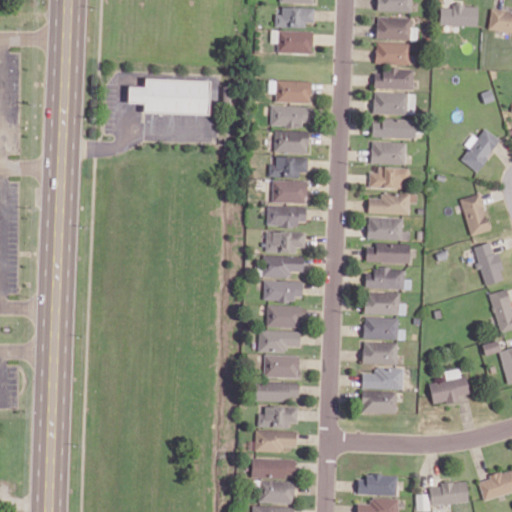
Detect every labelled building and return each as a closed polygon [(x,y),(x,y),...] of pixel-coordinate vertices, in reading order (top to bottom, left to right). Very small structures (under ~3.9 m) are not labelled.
[(411,11),(411,0),(376,0),(376,10),(411,11)] [(439,24),(477,25),(477,6),(439,5),(439,24)] [(274,27),(305,26),(305,22),(313,22),(313,7),(280,7),(280,14),(273,14),(274,27)] [(488,30),(511,31),(511,10),(489,10),(488,30)] [(410,17),(375,16),(375,38),(410,39),(410,17)] [(312,31),(270,30),(269,42),(277,42),(277,51),(311,52),(312,31)] [(409,54),(409,42),(375,41),(374,63),(415,64),(415,54),(409,54)] [(373,68),(373,87),(412,88),(413,69),(373,68)] [(209,80),(144,78),(143,86),(127,86),(127,102),(143,103),(143,111),(208,114),(209,80)] [(310,81),(275,80),(274,101),(309,102),(310,81)] [(407,92),(373,91),(372,113),(407,114),(407,92)] [(309,106),(269,105),(269,125),(308,126),(309,106)] [(415,118),(380,117),(380,121),(371,121),(371,136),(415,137),(415,118)] [(476,171),(500,140),(484,127),(460,158),(476,171)] [(307,130),(273,130),(273,152),(307,152),(307,130)] [(406,142),(371,141),(370,163),(405,164),(406,142)] [(298,177),(298,170),(306,170),(306,157),(274,156),(274,167),(268,167),(268,176),(298,177)] [(408,188),(408,167),(377,166),(377,172),(368,171),(368,187),(408,188)] [(306,180),(271,179),(270,202),(306,202),(306,180)] [(409,193),(379,192),(379,197),(368,197),(368,212),(409,214),(409,193)] [(489,230),(481,193),(461,197),(469,235),(489,230)] [(305,220),(305,206),(266,205),(266,225),(296,226),(297,220),(305,220)] [(402,217),(367,217),(367,238),(409,239),(409,230),(402,230),(402,217)] [(304,247),(304,232),(265,230),(264,251),(296,252),(296,247),(304,247)] [(472,246),(479,268),(480,268),(485,285),(505,278),(497,251),(493,252),(490,241),(472,246)] [(409,244),(366,243),(365,262),(409,263),(409,244)] [(302,255),(262,255),(261,276),(289,277),(289,271),(302,272),(302,255)] [(365,287),(404,288),(404,269),(365,268),(365,287)] [(301,296),(301,280),(262,279),(262,300),(293,301),(293,295),(301,296)] [(488,293),(499,332),(511,328),(511,309),(506,288),(488,293)] [(363,313),(398,314),(399,292),(364,291),(363,313)] [(301,327),(301,305),(265,304),(265,326),(301,327)] [(397,338),(398,317),(363,316),(363,338),(397,338)] [(257,350),(285,351),(285,346),(298,346),(299,331),(258,329),(257,350)] [(481,344),(485,354),(500,350),(497,339),(481,344)] [(362,363),(397,363),(397,341),(362,341),(362,363)] [(511,346),(498,350),(507,384),(511,382),(511,346)] [(298,355),(263,354),(262,376),(297,377),(298,355)] [(361,387),(402,388),(403,368),(373,367),(373,372),(361,372),(361,387)] [(444,370),(445,379),(428,382),(432,404),(470,398),(466,376),(460,376),(459,368),(444,370)] [(298,382),(254,381),(253,399),(297,400),(298,382)] [(395,391),(360,390),(360,411),(395,412),(395,391)] [(257,426),(288,427),(288,422),(296,422),(296,406),(264,405),(263,412),(257,412),(257,426)] [(282,445),(295,445),(296,431),(255,429),(254,450),(282,451),(282,445)] [(250,477),(294,477),(294,459),(250,458),(250,477)] [(511,490),(511,468),(476,479),(483,500),(511,490)] [(356,493),(396,494),(396,474),(364,473),(364,478),(357,477),(356,493)] [(294,480),(259,480),(258,501),(293,502),(294,480)] [(429,486),(429,503),(467,502),(466,480),(439,481),(439,485),(429,486)] [(415,510),(428,509),(428,493),(415,493),(415,510)] [(355,511),(397,511),(398,498),(369,497),(369,503),(356,503),(355,511)]
